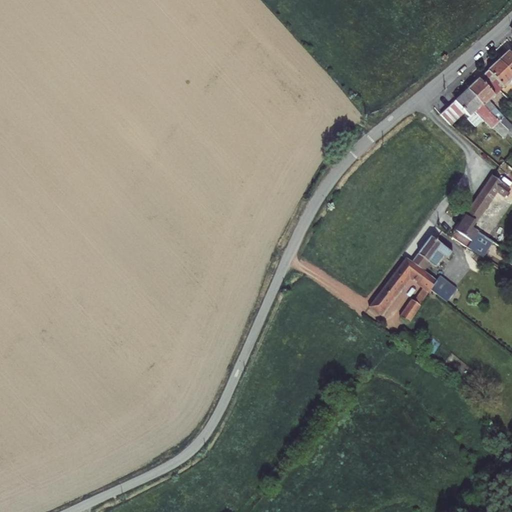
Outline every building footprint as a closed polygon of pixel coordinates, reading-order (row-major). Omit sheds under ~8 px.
[(511,74),(511,50),(510,52),(509,52),(499,61),(511,74)] [(511,74),(499,61),(485,74),(500,91),(503,88),(510,82),(511,84),(511,74)] [(500,91),(485,74),(468,90),(491,114),(499,121),(503,117),(489,102),(500,91)] [(491,114),(468,90),(455,102),(465,112),(469,118),(467,120),(475,128),(483,120),(492,129),(493,128),(502,137),(509,131),(499,121),(491,114)] [(462,115),(465,112),(455,102),(453,104),(462,115)] [(453,104),(440,116),(450,126),(462,115),(453,104)] [(511,134),(511,126),(503,117),(499,121),(509,131),(510,133),(511,134)] [(503,139),(509,134),(510,133),(509,131),(502,137),(503,139)] [(511,168),(504,162),(500,167),(511,176),(511,168)] [(472,229),(486,238),(493,228),(478,218),(496,191),(505,198),(510,191),(501,184),(502,184),(493,176),(467,215),(477,222),(472,229)] [(477,222),(467,215),(452,238),(482,258),(488,249),(494,253),(498,246),(486,238),(472,229),(477,222)] [(412,263),(422,271),(430,261),(436,265),(443,255),(449,260),(453,254),(431,238),(412,263)] [(379,315),(408,276),(422,287),(414,300),(412,300),(400,317),(409,323),(430,289),(436,281),(422,271),(412,263),(407,259),(370,308),(379,315)] [(439,277),(436,281),(430,289),(433,292),(447,303),(456,290),(439,277)] [(404,329),(397,339),(413,350),(419,340),(404,329)]
